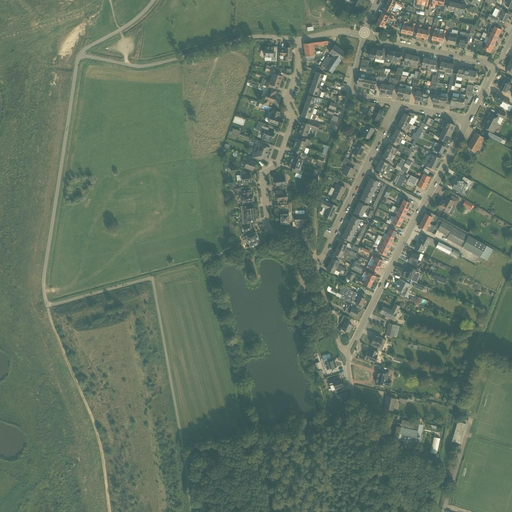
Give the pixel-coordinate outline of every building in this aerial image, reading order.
[(397,9),(399,5),(401,6),(402,4),(394,0),(389,0),(387,3),(397,9)] [(447,0),(446,6),(445,8),(448,9),(455,11),(457,3),(450,2),(450,1),(447,0)] [(506,5),(506,6),(511,8),(511,0),(504,0),(504,1),(503,3),(506,5)] [(384,9),(395,15),(396,13),(392,11),(393,10),(395,12),(397,9),(387,3),(384,9)] [(461,12),(464,13),(466,5),(463,4),(463,5),(457,3),(455,11),(454,13),(461,15),(461,12)] [(499,10),(496,17),(499,19),(506,22),(509,14),(504,12),(505,9),(501,7),(499,10)] [(392,20),(393,18),(382,13),(379,18),(386,22),(388,19),(392,20)] [(491,20),(496,23),(499,19),(496,17),(492,15),(490,14),(487,19),(491,20)] [(386,22),(379,18),(376,24),(390,31),(391,28),(393,29),(394,26),(390,24),(388,26),(385,25),(386,22)] [(406,22),(404,21),(401,33),(407,34),(410,22),(406,22)] [(489,24),(491,25),(488,30),(489,31),(499,35),(502,29),(495,26),(496,23),(490,21),(489,24)] [(413,35),(415,24),(413,23),(410,22),(407,34),(413,35)] [(428,39),(431,27),(428,27),(427,30),(424,30),(422,37),(428,39)] [(443,42),(446,30),(444,30),(443,34),(439,33),(438,41),(443,42)] [(496,41),(499,35),(489,31),(488,34),(484,32),(482,34),(486,36),(489,38),(496,41)] [(450,36),(449,36),(448,43),(455,45),(457,38),(458,34),(451,32),(450,36)] [(469,36),(469,35),(474,36),(474,33),(470,32),(470,33),(466,32),(464,37),(461,36),(459,46),(467,47),(468,40),(469,36)] [(478,44),(485,47),(484,49),(491,53),(494,47),(487,43),(476,38),(473,44),(477,46),(478,44)] [(487,43),(494,47),(496,41),(489,38),(487,43)] [(313,47),(327,45),(330,43),(330,42),(328,41),(304,44),(306,60),(315,59),(313,47)] [(328,56),(321,65),(332,73),(346,53),(334,45),(329,53),(333,55),(331,58),(328,56)] [(277,52),(273,52),(273,48),(269,48),(269,47),(269,46),(265,46),(265,50),(262,50),(261,51),(261,55),(262,57),(265,57),(271,57),(271,61),(276,61),(277,52)] [(283,61),(287,61),(287,56),(290,56),(291,47),(285,47),(285,49),(280,49),(280,56),(283,56),(283,61)] [(375,48),(374,49),(372,48),(370,57),(376,58),(378,50),(378,49),(375,48)] [(384,60),(385,54),(383,54),(384,49),(383,51),(378,50),(376,58),(384,60)] [(388,55),(385,54),(384,60),(384,62),(392,64),(395,51),(389,50),(388,55)] [(396,64),(397,61),(400,61),(402,53),(395,51),(396,51),(395,51),(392,64),(396,64)] [(407,54),(405,63),(408,63),(407,66),(410,67),(413,55),(407,54)] [(413,68),(414,65),(417,65),(419,57),(413,55),(410,67),(413,68)] [(424,58),(422,66),(426,67),(425,70),(428,71),(430,59),(424,58)] [(431,68),(435,69),(437,61),(431,59),(430,58),(430,59),(428,71),(431,71),(431,68)] [(442,62),(440,70),(437,70),(436,76),(435,82),(438,83),(440,73),(445,75),(446,72),(448,62),(448,63),(442,62)] [(446,72),(452,73),(449,85),(452,86),(454,79),(455,74),(452,73),(454,65),(448,63),(448,62),(446,72)] [(459,67),(457,74),(457,76),(463,78),(465,68),(465,69),(459,68),(459,67)] [(281,82),(283,76),(276,74),(277,71),(276,71),(274,70),(270,69),(270,68),(270,69),(266,68),(264,72),(268,73),(268,74),(272,75),(271,78),(281,82)] [(469,79),(471,69),(471,70),(465,69),(465,68),(463,78),(469,79)] [(471,69),(469,79),(475,80),(477,72),(471,70),(471,69)] [(365,78),(363,88),(363,87),(369,88),(369,89),(372,77),(366,75),(365,78)] [(363,88),(365,78),(357,76),(356,82),(358,83),(357,86),(363,87),(362,88),(363,88)] [(375,90),(376,84),(379,85),(381,77),(380,77),(378,76),(378,77),(372,76),(372,77),(369,89),(369,88),(375,89),(375,90)] [(273,85),(279,87),(281,82),(271,78),(270,81),(266,80),(264,85),(272,88),(273,85)] [(388,85),(386,94),(393,95),(394,86),(395,83),(389,82),(388,85)] [(511,92),(511,85),(509,84),(504,82),(502,86),(501,86),(500,88),(500,89),(506,92),(508,89),(511,91),(511,92)] [(388,85),(382,84),(380,92),(386,94),(388,85)] [(400,86),(397,96),(404,97),(403,98),(404,98),(406,89),(406,85),(403,85),(403,87),(400,86)] [(320,97),(321,92),(322,91),(318,90),(311,87),(309,93),(316,95),(320,97)] [(267,92),(265,100),(263,104),(268,106),(270,101),(273,103),(275,98),(276,96),(274,95),(276,91),(269,88),(267,92)] [(412,90),(406,89),(404,98),(404,97),(410,99),(412,90)] [(421,89),(421,92),(417,91),(415,100),(421,101),(424,89),(421,89)] [(429,93),(426,93),(427,90),(424,89),(421,101),(421,102),(422,101),(428,102),(429,93)] [(435,92),(435,94),(433,103),(439,105),(439,106),(441,96),(441,93),(435,92)] [(507,106),(508,104),(510,101),(504,98),(505,98),(497,94),(494,100),(502,104),(500,106),(503,108),(506,109),(507,106)] [(315,103),(317,98),(308,95),(306,100),(315,103)] [(447,97),(441,96),(439,106),(439,105),(445,106),(444,107),(445,107),(445,106),(447,97)] [(459,97),(453,96),(452,98),(451,106),(451,107),(455,107),(456,107),(459,97)] [(456,107),(457,107),(457,108),(461,109),(462,108),(462,107),(463,108),(463,107),(466,107),(466,105),(467,105),(468,99),(459,97),(456,107)] [(314,109),(315,103),(306,100),(306,101),(305,105),(314,109)] [(331,102),(328,108),(335,110),(337,104),(331,102)] [(366,102),(365,105),(372,107),(367,116),(371,118),(378,121),(381,115),(383,111),(375,107),(376,104),(366,102)] [(312,114),(314,109),(305,105),(303,111),(302,110),(312,114)] [(266,122),(268,122),(277,125),(280,118),(279,117),(280,112),(273,109),(269,118),(268,118),(267,118),(265,118),(265,119),(265,120),(265,121),(266,122)] [(303,111),(301,116),(314,121),(316,115),(312,114),(302,110),(302,111),(303,111)] [(496,117),(491,114),(484,128),(492,132),(494,127),(496,128),(499,124),(497,123),(500,117),(503,119),(506,114),(499,110),(496,115),(497,115),(496,117)] [(414,119),(413,118),(415,114),(409,113),(408,115),(404,113),(401,119),(411,125),(414,119)] [(406,129),(409,130),(411,125),(401,119),(398,125),(405,129),(406,129)] [(308,120),(307,123),(302,122),(298,134),(307,137),(308,133),(310,127),(318,130),(319,127),(320,124),(308,120)] [(444,120),(441,126),(444,127),(453,132),(453,131),(452,131),(455,126),(444,120)] [(325,124),(324,126),(334,129),(336,122),(331,121),(329,124),(326,123),(325,124)] [(256,130),(260,131),(264,133),(262,139),(270,142),(272,137),(273,137),(274,133),(268,131),(269,128),(264,126),(265,124),(258,122),(256,130)] [(374,129),(367,126),(362,135),(369,139),(369,138),(372,133),(373,133),(374,129)] [(453,132),(444,127),(442,133),(451,137),(450,136),(452,131),(453,132)] [(403,133),(404,133),(396,129),(393,135),(402,140),(404,140),(407,135),(403,133)] [(502,139),(489,132),(487,136),(500,143),(502,139)] [(442,133),(439,138),(448,143),(448,142),(447,142),(450,137),(451,137),(442,133)] [(472,149),(476,151),(477,151),(485,138),(476,133),(468,146),(472,149)] [(390,141),(398,145),(398,144),(401,146),(402,144),(401,143),(402,140),(393,135),(390,141)] [(306,148),(307,145),(309,146),(310,143),(312,140),(303,137),(302,140),(297,138),(295,144),(306,148)] [(365,147),(361,145),(363,142),(356,139),(353,144),(357,145),(353,153),(359,157),(362,151),(363,151),(365,147)] [(269,148),(264,146),(265,143),(258,140),(255,149),(268,154),(269,151),(268,151),(269,148)] [(445,147),(435,142),(434,145),(437,147),(435,151),(441,154),(445,147)] [(293,149),(298,151),(297,154),(299,155),(305,157),(306,154),(304,153),(306,148),(295,144),(293,149)] [(393,154),(395,155),(398,150),(396,148),(388,144),(385,150),(393,154)] [(259,160),(260,157),(265,159),(266,156),(267,156),(268,154),(255,149),(252,157),(259,160)] [(382,156),(390,160),(393,154),(385,150),(382,156)] [(425,165),(429,167),(434,169),(439,158),(434,155),(434,156),(430,154),(429,156),(429,157),(427,162),(426,162),(425,165)] [(255,162),(251,161),(252,158),(245,155),(242,161),(246,162),(244,167),(253,170),(255,162)] [(302,160),(304,161),(306,157),(305,157),(299,155),(297,158),(293,156),(291,162),(300,165),(302,160)] [(346,165),(342,173),(351,177),(355,169),(349,166),(351,161),(345,157),(343,160),(342,163),(346,165)] [(405,163),(406,161),(402,159),(399,164),(398,163),(396,166),(402,169),(405,163)] [(391,165),(388,164),(380,160),(378,166),(388,171),(389,172),(391,168),(390,168),(391,165)] [(294,169),(293,172),(302,175),(303,172),(299,171),(300,165),(291,162),(289,167),(294,169)] [(382,176),(383,174),(386,176),(388,171),(378,166),(375,172),(382,176)] [(417,174),(422,177),(420,180),(427,183),(430,177),(427,176),(430,171),(426,169),(423,174),(419,172),(417,174)] [(239,181),(239,186),(248,185),(248,182),(251,182),(250,174),(241,174),(241,175),(236,175),(237,181),(239,181)] [(414,181),(412,184),(424,190),(427,183),(420,180),(411,175),(409,179),(414,181)] [(285,180),(284,176),(278,177),(275,178),(276,185),(278,185),(278,189),(287,188),(286,180),(285,180)] [(467,190),(470,186),(472,181),(463,177),(461,180),(458,179),(456,184),(455,183),(454,184),(453,184),(452,186),(453,187),(452,188),(462,193),(463,192),(464,190),(464,189),(467,190)] [(376,187),(379,182),(370,178),(368,183),(376,187)] [(365,189),(374,193),(376,187),(368,183),(365,189)] [(332,195),(334,196),(339,198),(342,191),(344,192),(345,188),(337,184),(332,195)] [(363,194),(371,198),(374,193),(365,189),(363,194)] [(280,204),(287,203),(286,200),(287,200),(286,192),(277,194),(278,201),(280,201),(280,204)] [(368,203),(371,198),(363,194),(360,199),(368,203)] [(240,201),(242,201),(242,205),(249,204),(249,201),(253,201),(253,200),(254,199),(254,197),(253,197),(253,195),(240,197),(240,201)] [(444,201),(442,200),(441,202),(437,207),(447,213),(452,204),(455,206),(459,199),(451,195),(449,199),(446,197),(444,201)] [(411,203),(402,199),(400,198),(397,204),(400,205),(408,209),(411,203)] [(337,206),(329,203),(323,201),(321,205),(327,208),(323,216),(331,219),(337,206)] [(364,211),(367,206),(359,202),(356,207),(364,211)] [(254,208),(249,208),(248,205),(242,206),(241,206),(242,215),(255,214),(254,208)] [(400,205),(399,209),(393,206),(391,208),(405,215),(408,209),(400,205)] [(354,213),(362,217),(364,211),(356,207),(354,213)] [(389,210),(396,214),(395,217),(402,221),(405,215),(391,208),(391,209),(390,209),(389,210)] [(289,209),(289,212),(288,212),(288,215),(281,215),(281,224),(288,223),(289,223),(289,222),(289,220),(292,220),(292,212),(292,209),(289,209)] [(304,214),(295,214),(295,212),(292,212),(292,220),(295,220),(295,224),(295,223),(307,223),(308,223),(307,212),(304,212),(304,214)] [(242,222),(243,224),(244,224),(250,223),(250,220),(256,220),(255,214),(242,215),(242,222)] [(429,223),(432,217),(425,214),(422,220),(429,223)] [(358,225),(361,220),(352,216),(350,221),(358,225)] [(395,217),(392,223),(399,227),(402,221),(395,217)] [(419,227),(429,232),(432,225),(429,223),(422,220),(419,227)] [(347,226),(355,230),(358,225),(350,221),(347,226)] [(480,257),(486,246),(442,221),(439,227),(435,225),(434,228),(448,236),(447,238),(461,246),(480,257)] [(381,228),(385,229),(388,231),(387,234),(394,238),(397,232),(390,228),(389,229),(388,228),(389,225),(384,223),(381,228)] [(353,236),(355,230),(347,226),(344,232),(353,236)] [(256,232),(246,236),(247,239),(246,239),(246,240),(247,242),(247,243),(248,244),(249,244),(250,246),(254,245),(255,246),(258,245),(258,244),(259,243),(260,243),(260,242),(259,242),(258,239),(258,238),(257,237),(258,237),(257,236),(256,233),(256,232)] [(342,237),(350,241),(353,236),(344,232),(342,237)] [(391,244),(394,238),(387,234),(384,240),(391,244)] [(415,249),(421,252),(424,245),(426,246),(429,242),(426,241),(427,240),(422,237),(419,243),(418,242),(415,249)] [(384,240),(381,246),(388,249),(391,244),(384,240)] [(345,249),(347,246),(340,242),(337,248),(349,254),(350,251),(345,249)] [(439,242),(436,248),(449,254),(452,249),(439,242)] [(377,248),(380,249),(379,249),(376,248),(375,250),(378,252),(385,255),(388,249),(381,246),(378,245),(377,248)] [(364,248),(363,247),(362,247),(360,246),(358,250),(368,254),(370,251),(364,249),(364,248)] [(486,246),(480,257),(487,261),(493,250),(486,246)] [(334,254),(341,257),(342,254),(354,259),(355,257),(349,254),(337,248),(334,254)] [(409,259),(413,261),(412,264),(418,267),(423,255),(420,254),(419,256),(411,252),(409,255),(411,256),(409,259)] [(369,261),(373,263),(380,266),(383,261),(372,255),(371,258),(369,261)] [(337,265),(339,262),(332,258),(329,264),(341,270),(344,271),(346,269),(337,265)] [(368,265),(366,267),(377,272),(380,266),(373,263),(371,267),(368,265)] [(341,270),(329,264),(326,270),(333,273),(335,270),(340,272),(341,270)] [(355,264),(353,268),(361,272),(363,267),(359,266),(355,264)] [(403,272),(402,275),(412,279),(414,273),(415,274),(416,270),(408,267),(407,270),(406,269),(405,270),(404,272),(403,272)] [(367,275),(365,278),(373,282),(375,276),(365,271),(363,273),(367,275)] [(360,280),(359,282),(370,288),(373,282),(365,278),(364,282),(360,280)] [(394,289),(398,290),(397,291),(401,293),(401,295),(405,297),(409,289),(408,288),(410,284),(399,279),(397,283),(398,284),(396,286),(394,289)] [(432,289),(415,282),(414,287),(423,291),(424,287),(432,290),(432,289)] [(364,295),(359,293),(359,294),(343,286),(340,285),(335,295),(338,297),(340,298),(354,305),(355,303),(361,306),(365,299),(363,298),(364,295)] [(380,313),(394,319),(397,313),(400,306),(395,304),(391,310),(383,306),(380,313)] [(359,311),(354,309),(355,307),(349,305),(347,308),(346,307),(344,311),(349,313),(356,317),(359,311)] [(352,325),(346,322),(348,317),(343,315),(340,322),(344,324),(342,327),(341,326),(341,327),(339,331),(344,333),(345,331),(348,332),(352,325)] [(385,335),(393,337),(396,338),(399,326),(388,323),(385,335)] [(377,347),(378,347),(381,349),(383,344),(384,345),(386,340),(382,339),(375,335),(371,344),(374,345),(374,346),(376,347),(377,347)] [(368,360),(374,362),(377,355),(378,352),(370,349),(369,351),(368,351),(365,358),(366,359),(365,359),(368,360)] [(324,363),(326,370),(330,369),(337,367),(334,359),(328,362),(324,363)] [(375,383),(384,385),(384,384),(391,386),(392,382),(387,380),(389,371),(381,369),(380,373),(378,372),(375,383)] [(335,378),(328,380),(330,386),(334,385),(336,392),(341,391),(340,388),(343,387),(341,379),(336,381),(335,378)] [(386,410),(390,411),(390,410),(393,410),(394,403),(395,403),(396,399),(386,397),(384,408),(386,409),(386,410)] [(415,443),(419,424),(402,420),(400,427),(396,426),(394,438),(415,443)] [(458,422),(452,441),(460,443),(461,443),(459,443),(465,424),(466,424),(458,422)] [(436,453),(440,438),(434,436),(431,452),(436,453)]
